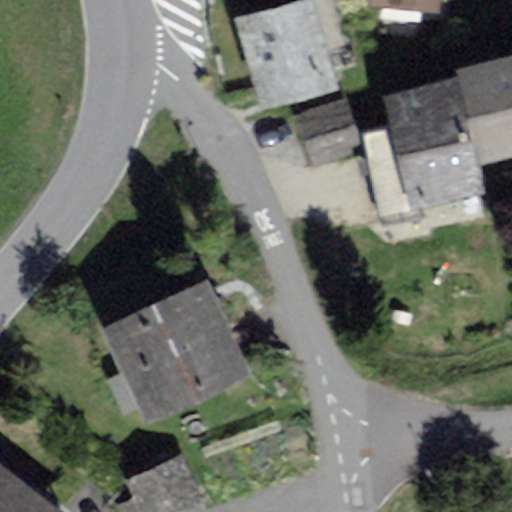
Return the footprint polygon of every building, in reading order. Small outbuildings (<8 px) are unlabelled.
[(388,0),(387,9),(446,16),(447,0),(388,0)] [(307,12),(255,27),(281,116),(333,101),(307,12)] [(511,164),(511,63),(466,75),(469,88),(398,106),(425,212),(489,195),(483,172),(511,164)] [(350,112),(301,127),(315,182),(368,170),(350,112)] [(216,293),(118,338),(157,422),(255,377),(216,293)] [(69,511),(0,460),(0,511),(69,511)] [(186,468),(133,488),(140,509),(129,511),(191,511),(201,509),(186,468)]
